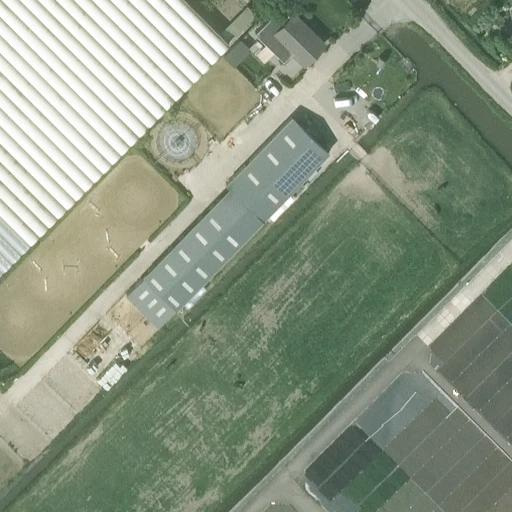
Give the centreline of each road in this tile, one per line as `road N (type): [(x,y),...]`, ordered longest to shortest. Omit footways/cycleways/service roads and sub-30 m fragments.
road 1 (unknown): [(224,151),(372,0)]
road 2 (unclassified): [(511,106),(406,0)]
